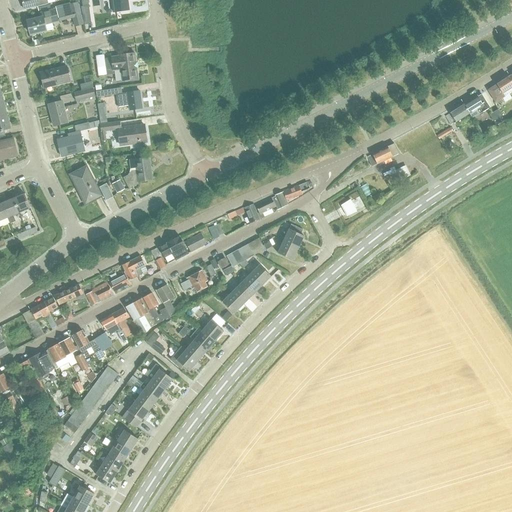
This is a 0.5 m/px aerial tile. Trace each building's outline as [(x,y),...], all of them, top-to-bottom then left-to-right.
[(22,0),(24,9),(48,3),(46,0),(22,0)] [(112,0),(114,13),(128,11),(127,0),(112,0)] [(70,5),(75,27),(82,25),(77,3),(70,5)] [(41,14),(42,18),(27,22),(31,35),(46,31),(45,24),(57,21),(54,11),(41,14)] [(120,71),(122,82),(138,80),(134,54),(118,56),(118,57),(111,58),(111,59),(105,60),(107,76),(113,75),(113,72),(120,71)] [(40,73),(44,88),(71,81),(67,66),(40,73)] [(511,82),(509,77),(488,90),(496,103),(511,92),(511,82)] [(91,81),(80,85),(81,91),(93,88),(91,81)] [(73,93),(76,102),(95,96),(93,88),(81,91),(73,93)] [(96,97),(116,95),(118,108),(129,106),(130,110),(142,108),(140,91),(122,94),(121,88),(95,91),(96,97)] [(478,97),(477,96),(464,105),(469,114),(471,117),(478,112),(479,114),(490,108),(482,94),(478,97)] [(64,109),(62,103),(62,102),(48,105),(54,126),(67,123),(64,109)] [(469,114),(464,105),(445,116),(450,125),(456,122),(457,125),(471,117),(469,114)] [(490,114),(496,126),(504,121),(498,109),(490,114)] [(0,118),(0,131),(10,129),(7,116),(0,118)] [(99,121),(89,123),(89,122),(74,126),(76,133),(71,134),(71,137),(57,141),(61,156),(84,151),(80,131),(100,127),(99,121)] [(133,141),(147,139),(145,126),(121,129),(120,122),(100,124),(102,141),(107,140),(106,131),(118,130),(120,145),(134,143),(133,141)] [(437,135),(439,139),(453,131),(450,127),(437,135)] [(0,160),(2,160),(1,156),(17,153),(13,138),(0,140),(0,160)] [(367,157),(372,167),(399,154),(394,144),(372,154),(367,157)] [(138,182),(152,181),(149,158),(135,160),(136,170),(134,170),(128,175),(129,176),(123,179),(129,190),(139,185),(138,182)] [(411,175),(408,170),(406,165),(396,170),(401,180),(411,175)] [(70,175),(85,204),(101,196),(86,167),(70,175)] [(309,189),(306,182),(283,192),(287,201),(302,194),(301,193),(309,189)] [(363,184),(365,194),(372,193),(369,182),(363,184)] [(99,187),(106,200),(113,196),(106,183),(99,187)] [(259,220),(264,217),(263,213),(276,207),(277,210),(288,205),(287,201),(283,192),(275,195),(276,198),(257,206),(260,213),(257,214),(259,220)] [(25,194),(13,199),(19,214),(31,209),(25,194)] [(356,210),(364,206),(359,197),(353,200),(351,201),(356,210)] [(13,199),(2,204),(8,218),(10,224),(15,222),(13,216),(19,214),(13,199)] [(341,205),(347,216),(357,212),(356,210),(351,201),(350,199),(341,205)] [(259,220),(257,214),(253,204),(244,208),(250,223),(259,220)] [(227,215),(229,219),(238,216),(236,211),(227,215)] [(214,226),(219,236),(224,233),(219,224),(214,226)] [(291,224),(283,241),(298,248),(304,236),(299,234),(301,230),(291,224)] [(26,230),(28,236),(36,232),(34,227),(26,230)] [(28,236),(26,231),(16,234),(19,240),(28,236)] [(185,242),(191,252),(207,244),(201,233),(185,242)] [(13,236),(4,240),(6,245),(15,242),(13,236)] [(180,236),(167,243),(167,244),(159,248),(168,264),(176,260),(189,254),(180,236)] [(258,238),(248,244),(253,256),(265,250),(258,238)] [(298,248),(283,241),(277,253),(292,260),(298,248)] [(248,244),(242,247),(248,259),(253,256),(248,244)] [(237,250),(243,261),(248,259),(242,247),(237,250)] [(157,249),(151,251),(156,261),(155,261),(160,270),(166,266),(157,249)] [(238,264),(239,264),(243,261),(237,250),(231,253),(238,264)] [(235,271),(233,267),(238,264),(231,253),(226,256),(227,258),(231,266),(227,268),(230,274),(235,271)] [(148,272),(144,265),(145,265),(140,256),(130,261),(123,265),(122,265),(125,271),(124,272),(125,275),(128,281),(138,276),(142,274),(148,272)] [(225,259),(219,263),(218,263),(221,268),(228,265),(225,259)] [(204,266),(209,276),(214,273),(209,264),(204,266)] [(259,265),(250,274),(262,286),(271,277),(259,265)] [(204,282),(206,281),(201,272),(187,279),(192,288),(194,287),(196,291),(206,286),(204,282)] [(250,274),(240,283),(252,295),(262,286),(250,274)] [(130,283),(128,281),(125,275),(109,283),(114,292),(128,284),(129,286),(131,285),(130,283)] [(92,291),(97,301),(113,293),(107,282),(94,289),(95,289),(92,291)] [(240,283),(231,293),(243,305),(252,295),(240,283)] [(55,296),(59,305),(83,293),(79,284),(55,296)] [(156,291),(165,308),(171,317),(185,309),(182,304),(174,308),(169,300),(174,297),(167,285),(156,291)] [(97,301),(92,291),(86,295),(92,305),(98,302),(97,301)] [(142,298),(157,325),(171,317),(165,308),(160,311),(161,313),(159,315),(155,307),(159,305),(152,293),(142,298)] [(243,305),(231,293),(222,302),(234,314),(243,305)] [(53,298),(44,302),(49,312),(58,307),(53,298)] [(126,307),(133,321),(134,320),(137,326),(138,326),(144,336),(151,328),(157,325),(142,298),(126,307)] [(31,310),(36,319),(43,316),(44,318),(45,317),(51,328),(56,326),(49,312),(44,302),(31,310)] [(128,317),(123,308),(112,315),(126,337),(131,334),(123,320),(128,317)] [(36,319),(31,310),(22,314),(35,339),(44,335),(36,319)] [(195,314),(200,318),(204,314),(199,310),(195,314)] [(125,337),(126,337),(112,315),(100,321),(109,336),(117,331),(117,333),(122,343),(127,340),(125,337)] [(210,320),(202,330),(215,341),(223,331),(210,320)] [(185,326),(181,330),(186,334),(190,330),(185,326)] [(193,340),(206,351),(215,341),(202,330),(198,327),(190,337),(193,340)] [(73,336),(82,354),(88,364),(92,362),(86,350),(92,347),(90,342),(83,330),(73,336)] [(145,340),(147,342),(146,343),(152,347),(162,354),(165,349),(156,342),(159,337),(152,331),(145,340)] [(94,340),(102,352),(112,345),(105,333),(94,340)] [(0,357),(9,353),(0,334),(0,357)] [(59,343),(66,356),(71,366),(77,362),(81,369),(89,365),(88,364),(82,354),(80,354),(78,349),(77,349),(70,337),(59,343)] [(102,352),(94,340),(90,342),(92,347),(96,355),(102,352)] [(193,340),(185,350),(198,361),(206,351),(193,340)] [(56,362),(66,356),(59,343),(49,348),(56,362)] [(198,361),(185,350),(181,347),(170,360),(181,370),(184,367),(189,371),(198,361)] [(40,353),(28,360),(40,381),(48,376),(47,373),(50,372),(49,371),(55,368),(46,351),(40,355),(40,353)] [(40,381),(28,360),(17,366),(25,379),(32,375),(35,380),(34,380),(40,391),(41,390),(48,403),(51,401),(40,381)] [(152,380),(165,390),(173,379),(160,370),(161,368),(156,364),(151,371),(156,374),(152,380)] [(108,366),(104,371),(114,379),(118,374),(108,366)] [(104,371),(101,376),(111,384),(114,379),(104,371)] [(31,406),(23,392),(18,382),(11,386),(8,380),(7,381),(3,374),(0,375),(0,392),(7,405),(13,415),(21,411),(31,429),(41,424),(35,413),(31,406)] [(101,376),(97,381),(107,389),(111,384),(101,376)] [(80,379),(75,383),(81,391),(86,387),(80,379)] [(143,382),(140,387),(144,390),(157,400),(161,396),(165,390),(152,380),(147,385),(143,382)] [(97,381),(93,386),(104,394),(107,389),(97,381)] [(93,386),(90,391),(100,399),(104,394),(93,386)] [(28,389),(23,392),(31,406),(35,413),(40,410),(28,389)] [(144,390),(136,400),(149,410),(157,400),(144,390)] [(90,391),(86,396),(96,403),(100,399),(90,391)] [(71,393),(63,397),(66,403),(74,400),(71,393)] [(86,396),(83,401),(93,408),(96,403),(86,396)] [(149,410),(136,400),(128,411),(129,412),(124,418),(123,417),(122,417),(136,427),(141,421),(149,410)] [(83,401),(79,406),(89,413),(93,408),(83,401)] [(59,415),(54,405),(43,411),(46,417),(54,412),(57,416),(59,415)] [(79,406),(75,411),(86,418),(89,413),(79,406)] [(75,411),(72,415),(82,423),(86,418),(75,411)] [(72,415),(65,425),(75,433),(82,423),(72,415)] [(65,425),(61,430),(71,437),(75,433),(65,425)] [(117,441),(131,450),(138,439),(124,429),(117,441)] [(61,430),(57,435),(68,442),(71,437),(61,430)] [(90,433),(88,437),(92,440),(93,441),(93,440),(95,442),(98,439),(90,433)] [(68,442),(57,435),(54,440),(64,448),(68,442)] [(92,440),(88,437),(85,441),(90,445),(93,441),(92,440)] [(106,450),(124,461),(131,450),(117,441),(113,439),(106,450)] [(3,448),(10,461),(18,457),(11,443),(3,448)] [(102,456),(106,458),(102,463),(117,472),(124,461),(106,450),(102,456)] [(117,472),(102,463),(95,474),(110,483),(117,472)] [(51,478),(58,467),(53,464),(46,475),(51,478)] [(51,478),(49,482),(55,486),(66,469),(59,465),(58,467),(51,478)] [(77,491),(73,497),(88,505),(94,494),(76,483),(73,489),(77,491)] [(29,484),(23,487),(28,495),(33,492),(29,484)] [(73,497),(67,508),(73,511),(84,511),(88,505),(73,497)]
